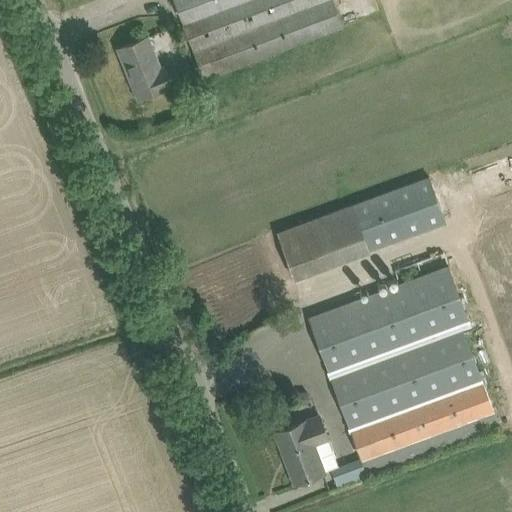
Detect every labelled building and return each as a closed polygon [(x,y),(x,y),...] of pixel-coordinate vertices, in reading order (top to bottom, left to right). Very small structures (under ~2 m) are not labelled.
[(173,0),(183,23),(183,24),(204,79),(344,25),(333,0),(173,0)] [(175,64),(161,70),(147,36),(119,48),(139,98),(181,81),(175,64)] [(293,279),(368,252),(368,251),(446,224),(429,178),(277,232),(293,279)] [(511,211),(508,212),(501,215),(496,220),(491,224),(488,230),(486,236),(485,243),(485,250),(487,257),(491,263),(495,269),(499,272),(507,276),(511,277),(511,211)] [(328,311),(309,318),(361,457),(367,474),(386,467),(499,425),(468,339),(462,325),(470,323),(449,266),(400,284),(328,311)] [(338,465),(320,416),(305,422),(304,420),(276,431),(295,483),(324,472),(323,471),(338,465)] [(337,487),(365,476),(359,462),(331,474),(337,487)]
